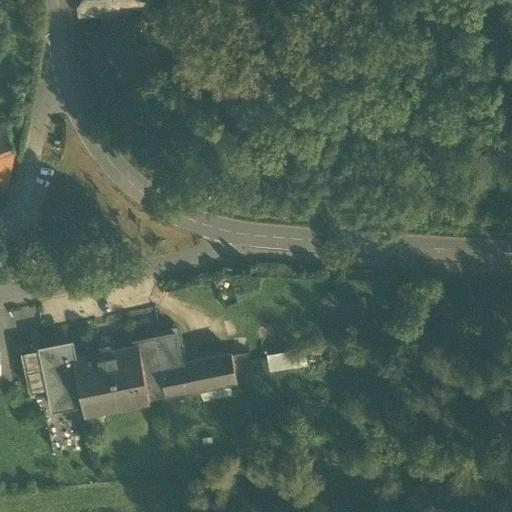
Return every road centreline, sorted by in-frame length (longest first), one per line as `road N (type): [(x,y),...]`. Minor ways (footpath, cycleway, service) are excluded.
road 1 (secondary): [(511,254),(233,234)]
road 2 (residential): [(0,300),(205,256),(233,234)]
road 3 (secondary): [(233,234),(185,220),(126,181),(82,124),(66,78)]
road 4 (residential): [(66,78),(51,87),(0,256)]
